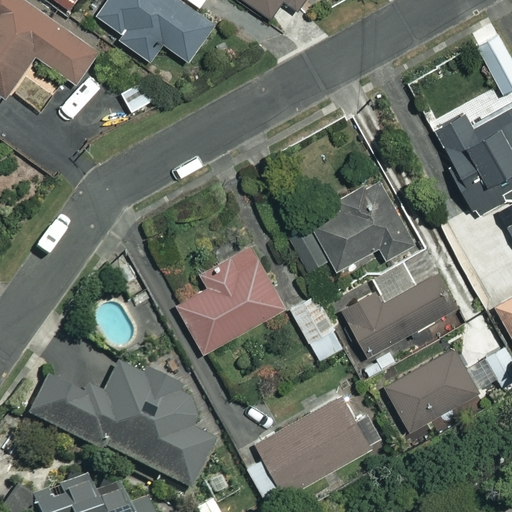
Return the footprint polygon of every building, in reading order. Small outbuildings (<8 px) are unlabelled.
[(0,0),(0,92),(2,94),(33,51),(76,82),(98,50),(28,0),(0,0)] [(197,7),(201,0),(102,0),(94,12),(121,31),(117,37),(148,58),(160,41),(186,59),(214,19),(197,7)] [(303,0),(247,0),(268,14),(277,0),(282,0),(296,10),(303,0)] [(31,71),(15,94),(42,113),(58,89),(31,71)] [(152,99),(142,77),(118,88),(128,110),(152,99)] [(511,187),(511,102),(472,125),(463,109),(434,126),(477,206),(511,187)] [(327,258),(332,268),(377,244),(384,256),(413,241),(378,175),(337,197),(342,205),(288,234),(306,269),(327,258)] [(511,224),(503,230),(511,245),(511,224)] [(283,304),(249,244),(200,272),(207,284),(174,302),(201,351),(283,304)] [(414,282),(400,257),(368,274),(375,286),(339,306),(365,353),(452,305),(434,271),(414,282)] [(342,344),(314,292),(289,305),(317,358),(342,344)] [(511,293),(493,305),(511,339),(511,293)] [(511,379),(511,358),(504,343),(484,354),(501,385),(511,379)] [(476,390),(451,345),(382,383),(406,428),(476,390)] [(182,397),(186,389),(179,385),(188,368),(164,356),(156,373),(143,367),(139,375),(110,360),(104,373),(61,351),(29,414),(97,448),(100,441),(187,485),(211,438),(197,431),(208,409),(182,397)] [(276,484),(282,495),(310,479),(362,452),(369,448),(341,395),(252,442),(259,455),(243,464),(254,483),(259,493),(276,484)] [(146,511),(143,498),(122,503),(117,487),(90,494),(88,486),(29,501),(27,496),(1,502),(3,511),(146,511)] [(218,511),(209,495),(181,511),(182,511),(218,511)]
